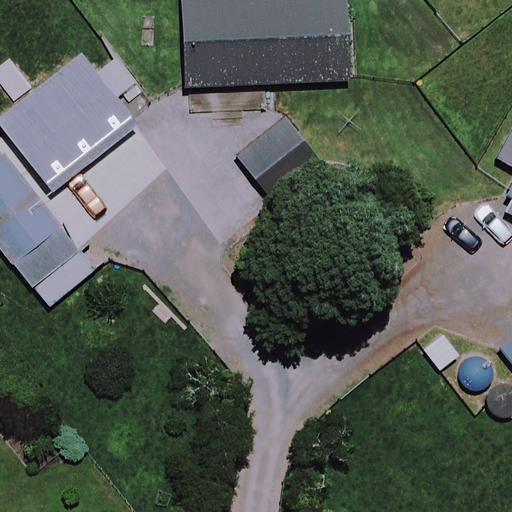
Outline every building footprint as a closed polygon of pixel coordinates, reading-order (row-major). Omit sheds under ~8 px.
[(349,84),(344,0),(338,0),(300,2),(300,0),(180,0),(184,91),(349,84)] [(128,122),(78,60),(0,122),(0,129),(46,188),(128,122)] [(315,168),(283,126),(237,161),(269,204),(315,168)] [(78,254),(1,161),(0,161),(0,250),(33,291),(78,254)] [(511,339),(498,350),(511,368),(511,339)]
